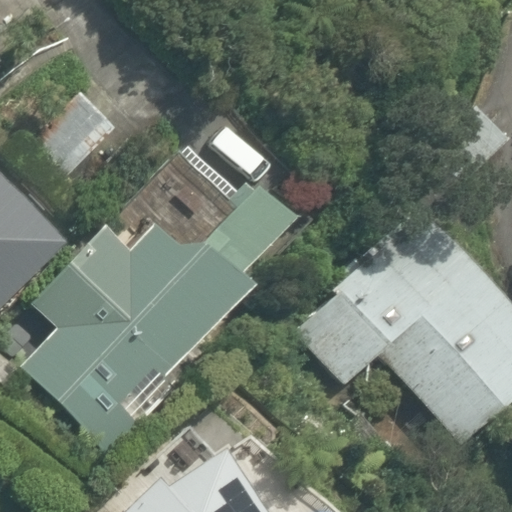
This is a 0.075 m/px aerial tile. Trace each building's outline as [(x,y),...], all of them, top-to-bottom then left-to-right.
[(113,135),(77,101),(25,156),(61,189),(113,135)] [(500,137),(464,102),(412,157),(448,192),(500,137)] [(99,453),(243,296),(232,286),(283,231),(241,193),(190,249),(151,214),(111,258),(93,241),(25,315),(42,330),(7,368),(99,453)] [(0,307),(48,256),(0,210),(0,307)] [(511,349),(400,223),(276,332),(360,427),(400,392),(452,451),(511,398),(511,349)] [(245,511),(207,458),(131,511),(245,511)]
